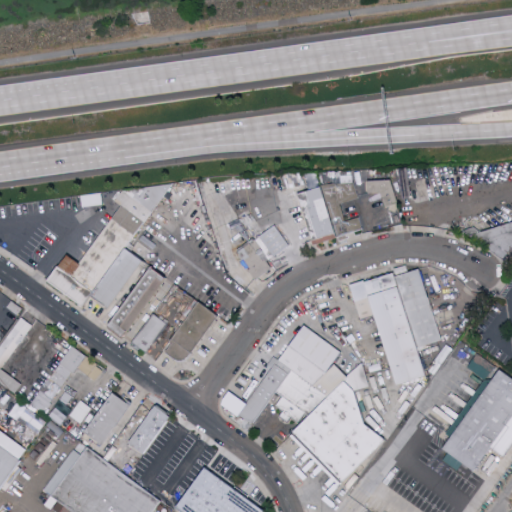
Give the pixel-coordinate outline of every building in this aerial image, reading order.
[(355,183),(323,185),(322,182),(321,174),(354,170),(355,181),(355,183)] [(397,204),(384,208),(381,196),(367,196),(367,182),(390,181),(397,204)] [(342,204),(347,221),(357,218),(361,217),(364,230),(357,232),(340,238),(323,185),(355,183),(356,187),(360,198),(356,200),(342,204)] [(340,238),(321,243),(315,244),(315,243),(299,192),(323,185),(340,238)] [(157,244),(146,260),(145,259),(126,246),(127,245),(137,230),(144,220),(117,202),(122,192),(138,188),(159,204),(155,211),(167,219),(164,226),(168,230),(157,244)] [(137,230),(127,245),(126,246),(115,263),(93,293),(85,306),(84,306),(83,306),(54,284),(48,280),(54,272),(68,254),(81,263),(94,245),(114,217),(115,216),(137,230)] [(511,222),(470,236),(511,267),(511,222)] [(260,237),(277,225),(289,243),(291,246),(268,262),(273,270),(258,282),(255,281),(249,269),(244,263),(237,251),(260,237)] [(145,259),(115,300),(110,306),(109,306),(93,293),(115,263),(126,246),(145,259)] [(145,305),(123,335),(115,328),(108,323),(115,314),(121,305),(152,263),(167,275),(145,305)] [(444,340),(421,349),(418,343),(405,303),(397,276),(418,269),(421,268),(432,303),(444,340)] [(397,276),(405,303),(418,343),(421,349),(425,364),(428,374),(419,377),(397,383),(392,364),(377,314),(362,319),(357,305),(357,303),(351,285),(357,283),(395,272),(397,276)] [(187,359),(177,359),(176,359),(166,351),(176,337),(197,305),(200,301),(204,305),(220,315),(187,359)] [(170,325),(149,355),(133,343),(154,314),(170,325)] [(2,369),(15,378),(23,367),(25,363),(32,367),(34,368),(16,393),(0,379),(0,346),(21,317),(35,325),(3,367),(2,369)] [(319,365),(328,371),(334,364),(340,359),(346,364),(354,372),(354,376),(348,381),(329,397),(297,373),(295,371),(287,365),(281,360),(291,344),(297,349),(319,365)] [(55,405),(46,415),(31,406),(55,372),(59,367),(73,347),(89,357),(82,365),(80,367),(74,374),(55,399),(53,403),(55,405)] [(254,426),(252,429),(250,426),(237,415),(237,414),(280,365),(280,364),(281,365),(295,371),(279,392),(254,426)] [(329,397),(310,415),(306,414),(298,426),(296,429),(292,426),(282,418),(287,412),(277,406),(286,398),(279,392),(295,371),(297,373),(329,397)] [(511,380),(499,371),(442,450),(473,471),(490,448),(502,457),(511,443),(511,380)] [(359,467),(341,485),(298,437),(293,432),(298,428),(300,426),(348,381),(356,387),(358,396),(366,424),(368,425),(388,439),(359,467)] [(115,427),(102,445),(86,432),(89,428),(91,425),(114,391),(116,392),(132,403),(116,425),(115,427)] [(86,432),(79,440),(63,428),(62,427),(75,410),(81,402),(92,409),(85,419),(91,425),(89,428),(86,432)] [(144,402),(154,409),(158,403),(168,412),(172,415),(173,415),(172,416),(146,454),(132,442),(128,447),(117,437),(136,412),(144,402)] [(64,404),(75,410),(62,427),(55,422),(48,417),(55,405),(61,408),(64,404)] [(38,432),(46,421),(26,407),(18,418),(38,432)] [(81,436),(99,452),(105,445),(87,429),(81,436)] [(0,443),(21,459),(0,489),(0,443)] [(123,468),(128,458),(133,461),(131,465),(135,467),(141,454),(118,443),(109,461),(123,468)] [(73,511),(56,498),(53,496),(56,491),(58,489),(88,447),(144,488),(162,500),(153,511),(73,511)] [(183,511),(177,507),(177,506),(191,488),(206,467),(234,487),(238,490),(268,511),(183,511)]
